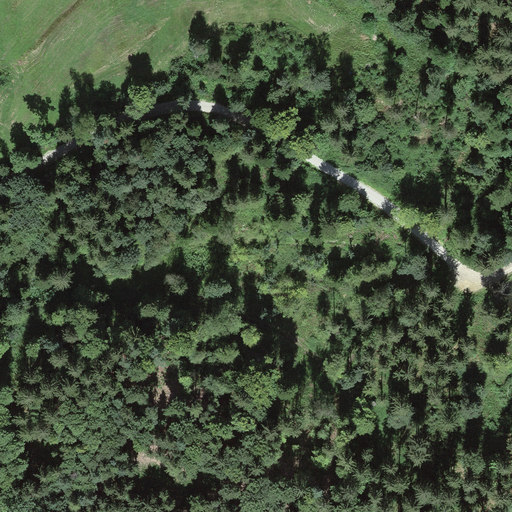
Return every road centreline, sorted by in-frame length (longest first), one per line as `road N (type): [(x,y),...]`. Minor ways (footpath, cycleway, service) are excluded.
road 1 (track): [(0,192),(117,122),(169,107),(237,113),(445,243),(480,277),(511,271)]
road 2 (track): [(425,511),(387,441),(317,356),(272,325),(221,305),(94,286),(58,301),(0,379)]
